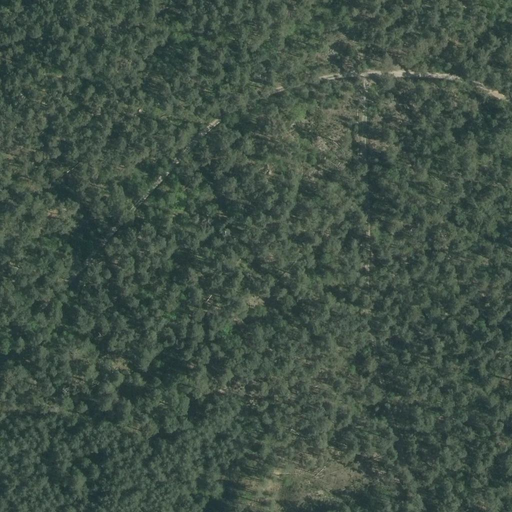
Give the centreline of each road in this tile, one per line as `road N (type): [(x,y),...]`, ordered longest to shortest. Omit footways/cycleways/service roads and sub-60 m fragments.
road 1 (track): [(364,74),(267,92),(218,120),(0,342)]
road 2 (track): [(423,511),(390,423),(369,329),(364,74)]
road 3 (track): [(511,98),(439,75),(364,74)]
